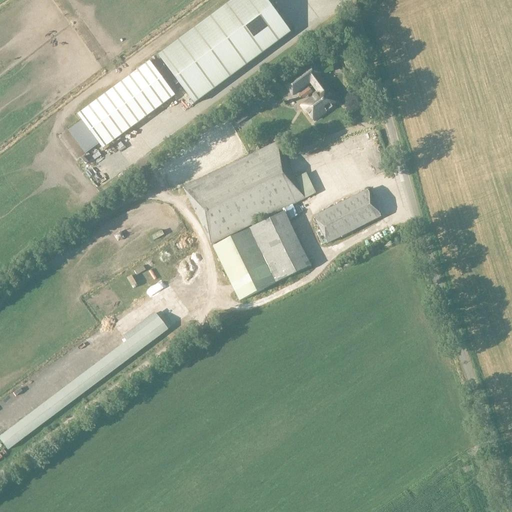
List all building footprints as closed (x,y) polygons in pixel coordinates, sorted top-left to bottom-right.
[(265,0),(232,0),(158,56),(194,104),(290,33),(265,0)] [(150,62),(77,116),(102,149),(175,95),(150,62)] [(313,62),(283,84),(292,95),(310,82),(318,93),(301,106),(306,113),(308,112),(314,120),(333,107),(332,105),(336,102),(327,89),(328,88),(319,75),(321,73),(313,62)] [(298,95),(302,100),(312,93),(308,87),(298,95)] [(210,245),(282,210),(283,213),(212,247),(238,301),(309,266),(288,222),(291,220),(291,219),(297,216),(292,205),(304,199),(277,142),(183,188),(210,245)] [(313,217),(327,245),(381,218),(367,190),(313,217)] [(105,259),(121,270),(129,257),(113,247),(105,259)] [(103,269),(99,272),(104,279),(108,276),(103,269)] [(156,318),(0,435),(0,441),(7,450),(166,330),(156,318)]
